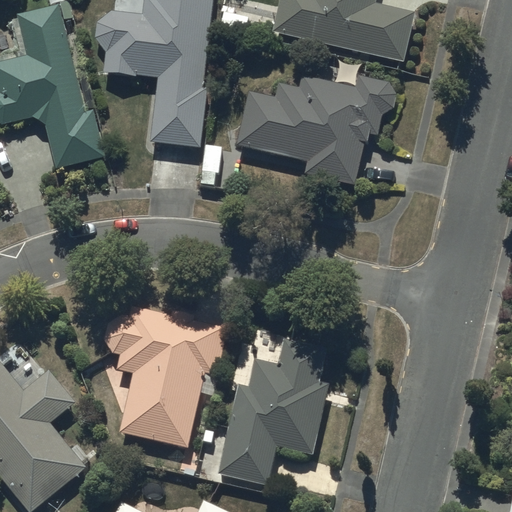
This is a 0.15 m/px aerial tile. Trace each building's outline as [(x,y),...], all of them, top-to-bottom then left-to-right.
[(204,95),(215,0),(154,0),(155,1),(145,1),(144,19),(115,17),(114,17),(112,18),(111,18),(110,19),(108,20),(107,20),(106,21),(105,22),(104,23),(103,24),(102,25),(101,27),(100,28),(99,29),(99,31),(98,32),(98,34),(98,35),(97,37),(97,38),(97,40),(98,41),(98,43),(98,44),(99,45),(99,47),(100,48),(101,49),(101,51),(102,52),(103,53),(104,54),(106,55),(107,56),(108,57),(106,78),(159,84),(152,148),(203,154),(210,96),(204,95)] [(284,0),(276,38),(406,68),(418,19),(377,10),(379,0),(284,0)] [(73,8),(20,21),(30,62),(0,68),(0,127),(7,131),(35,125),(49,132),(60,175),(108,163),(96,115),(88,117),(65,26),(77,23),(73,8)] [(278,104),(251,98),(239,151),(309,167),(306,180),(355,191),(365,150),(370,151),(373,139),(379,141),(384,120),(385,119),(386,119),(387,119),(388,119),(389,118),(390,118),(391,117),(392,116),(393,116),(394,115),(395,114),(396,113),(396,112),(397,111),(397,110),(398,109),(398,108),(399,107),(399,106),(399,105),(399,104),(399,102),(399,101),(399,100),(399,99),(398,98),(398,97),(397,96),(397,95),(396,94),(396,93),(395,92),(394,91),(393,90),(392,90),(360,82),(357,94),(304,81),(301,94),(281,89),(278,104)] [(175,318),(174,323),(133,312),(130,323),(125,321),(123,322),(122,322),(120,323),(119,323),(118,324),(117,325),(115,325),(114,326),(113,327),(112,329),(112,330),(111,331),(110,332),(109,333),(109,335),(108,336),(108,337),(108,339),(107,340),(107,342),(107,343),(107,345),(108,346),(108,347),(108,349),(109,350),(109,352),(110,353),(111,354),(111,355),(112,356),(113,357),(114,358),(115,359),(117,360),(122,361),(118,377),(135,381),(121,438),(189,455),(208,381),(219,383),(230,337),(193,327),(194,323),(175,318)] [(251,394),(240,391),(220,480),(270,491),(279,452),(316,460),(331,390),(322,388),(329,355),(286,346),(280,371),(257,366),(251,394)] [(0,480),(25,511),(43,511),(89,476),(52,430),(78,409),(52,376),(26,397),(0,365),(0,480)]
